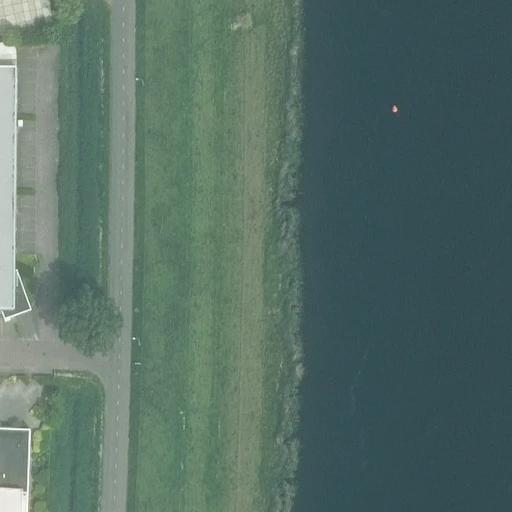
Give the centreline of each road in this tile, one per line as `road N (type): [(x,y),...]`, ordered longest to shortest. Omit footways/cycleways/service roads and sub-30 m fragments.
road 1 (tertiary): [(119,356),(123,0)]
road 2 (tertiary): [(113,511),(119,356)]
